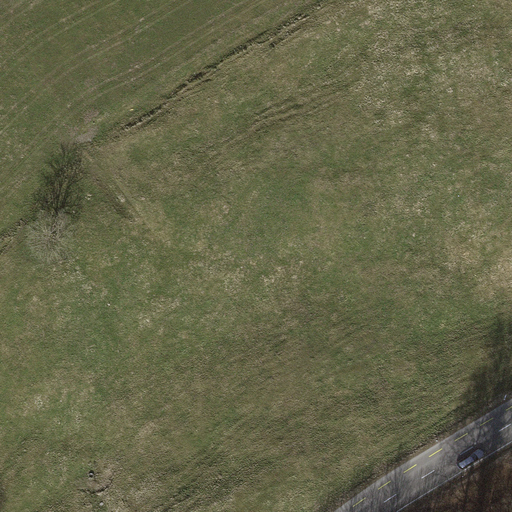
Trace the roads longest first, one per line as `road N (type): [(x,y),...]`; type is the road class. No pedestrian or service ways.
road 1 (secondary): [(373,511),(511,422)]
road 2 (track): [(0,21),(81,126)]
